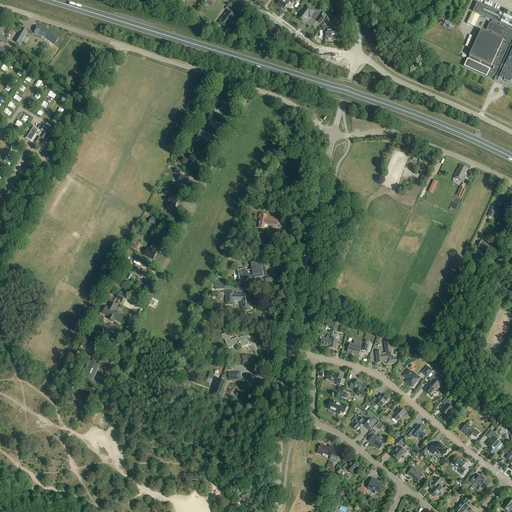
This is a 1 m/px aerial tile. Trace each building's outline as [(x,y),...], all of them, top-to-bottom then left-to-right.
[(289,2),(286,0),(275,0),(279,2),(278,4),(284,9),(289,2)] [(511,18),(477,2),(472,12),(492,21),(491,23),(490,22),(486,30),(491,33),(490,35),(481,30),(478,36),(474,34),(468,49),(471,50),(469,56),(469,57),(468,60),(467,60),(464,67),(491,79),(493,76),(502,80),(502,78),(504,79),(503,81),(510,84),(511,79),(511,18)] [(302,22),(303,22),(308,16),(310,17),(315,11),(307,6),(301,14),(298,18),(301,20),(301,21),(301,22),(302,22)] [(227,29),(235,18),(234,17),(235,16),(229,11),(226,15),(224,14),(218,22),(227,29)] [(472,13),(467,24),(474,27),(479,16),(472,13)] [(325,19),(320,16),(316,21),(321,24),(325,19)] [(17,37),(22,27),(16,24),(11,34),(17,37)] [(36,26),(34,34),(37,35),(41,36),(42,34),(46,35),(47,37),(55,43),(60,38),(58,37),(50,30),(49,30),(48,31),(46,30),(47,29),(42,28),(36,26)] [(327,27),(323,28),(323,31),(325,33),(323,35),(323,38),(325,40),(327,39),(327,40),(328,40),(329,41),(331,40),(332,40),(331,31),(327,31),(327,27)] [(22,28),(14,42),(19,45),(21,41),(20,41),(22,38),(23,39),(27,31),(22,28)] [(232,95),(226,93),(222,105),(228,107),(232,95)] [(210,119),(221,124),(224,117),(213,113),(210,119)] [(44,148),(54,132),(43,126),(40,130),(46,134),(43,140),(39,137),(36,142),(41,145),(40,146),(44,148)] [(25,139),(31,143),(39,131),(33,127),(25,139)] [(207,134),(200,131),(197,138),(205,142),(209,134),(207,133),(207,134)] [(189,161),(191,162),(189,166),(193,168),(195,164),(197,165),(200,159),(192,155),(189,161)] [(7,156),(4,161),(11,165),(14,160),(7,156)] [(418,163),(426,166),(428,161),(420,158),(418,163)] [(467,169),(461,165),(458,170),(458,169),(454,178),(463,182),(467,174),(465,174),(467,169)] [(178,182),(180,183),(178,187),(182,189),(184,185),(186,186),(189,180),(181,176),(178,182)] [(433,193),(438,183),(433,180),(429,191),(433,193)] [(465,190),(460,188),(457,195),(462,197),(465,190)] [(510,200),(505,196),(502,200),(501,199),(494,209),(492,207),(491,209),(494,211),(494,212),(499,215),(504,208),(508,211),(511,206),(507,203),(510,200)] [(169,206),(167,209),(171,211),(173,207),(175,209),(178,202),(170,198),(167,205),(169,206)] [(267,216),(259,214),(258,218),(260,219),(258,228),(264,230),(265,225),(277,227),(279,219),(267,217),(267,216)] [(287,215),(286,221),(296,224),(297,217),(287,215)] [(149,223),(148,226),(153,229),(155,226),(158,221),(153,217),(149,223)] [(481,240),(477,247),(486,252),(490,245),(481,240)] [(147,249),(144,255),(153,259),(155,255),(156,253),(154,253),(157,247),(152,245),(150,250),(147,249)] [(238,270),(239,282),(246,281),(246,279),(263,277),(262,268),(261,268),(261,262),(251,263),(252,271),(246,271),(246,269),(240,270),(238,270)] [(234,295),(234,292),(226,292),(226,305),(234,305),(234,302),(241,302),(241,310),(249,310),(249,294),(241,295),(234,295)] [(116,299),(122,302),(125,296),(119,293),(116,299)] [(114,323),(115,321),(115,320),(120,323),(124,315),(115,311),(116,309),(118,305),(110,302),(108,307),(106,306),(102,314),(107,316),(106,319),(114,323)] [(202,313),(200,321),(203,321),(203,320),(209,322),(211,316),(202,313)] [(230,341),(227,333),(221,335),(223,339),(224,339),(228,349),(232,347),(240,343),(241,345),(248,342),(249,345),(245,336),(238,339),(238,338),(230,341)] [(329,348),(331,339),(331,338),(327,337),(326,339),(324,339),(324,338),(320,337),(319,340),(321,341),(320,345),(329,347),(329,348)] [(99,347),(86,338),(80,348),(93,356),(99,347)] [(331,339),(329,348),(335,349),(338,340),(331,339)] [(355,341),(353,345),(353,346),(349,345),(347,352),(359,356),(360,350),(367,352),(369,345),(363,344),(362,348),(360,347),(361,343),(355,341)] [(387,364),(395,363),(394,358),(393,358),(392,358),(389,342),(384,342),(385,349),(386,353),(385,355),(382,355),(381,354),(381,352),(376,352),(377,363),(382,363),(382,361),(387,361),(387,364)] [(89,361),(85,371),(82,378),(92,382),(95,376),(99,366),(89,361)] [(427,366),(421,372),(427,377),(432,371),(427,366)] [(412,388),(420,378),(412,372),(411,373),(408,370),(404,376),(408,379),(406,382),(412,388)] [(342,376),(339,375),(328,372),(325,379),(336,383),(336,384),(339,386),(342,376)] [(240,381),(240,373),(228,373),(228,375),(223,376),(221,381),(218,380),(214,391),(213,391),(211,396),(221,399),(224,391),(223,390),(224,388),(223,387),(225,383),(225,382),(226,381),(227,380),(228,380),(229,380),(229,381),(240,381)] [(437,377),(434,374),(428,380),(431,382),(424,390),(431,396),(440,385),(434,380),(437,377)] [(353,388),(359,390),(356,395),(359,396),(359,397),(360,397),(364,398),(366,392),(364,391),(367,384),(356,380),(355,384),(351,382),(349,388),(353,389),(353,388)] [(388,399),(382,394),(377,399),(375,397),(370,403),(373,405),(375,402),(381,407),(388,399)] [(442,403),(443,404),(445,406),(441,411),(448,417),(451,413),(454,410),(450,407),(453,404),(450,401),(450,402),(447,400),(446,398),(442,403)] [(342,405),(331,401),(328,409),(339,414),(340,411),(344,413),(346,406),(343,405),(342,405)] [(405,414),(399,409),(394,414),(392,412),(387,417),(391,421),(394,418),(398,422),(405,414)] [(370,421),(366,418),(364,421),(359,417),(351,427),(356,431),(360,426),(363,426),(363,425),(366,428),(370,424),(373,427),(377,422),(372,418),(370,421)] [(379,423),(376,427),(380,431),(384,426),(379,423)] [(474,431),(466,424),(461,430),(470,437),(472,434),(476,437),(479,433),(476,430),(474,431)] [(424,430),(418,425),(414,431),(411,428),(406,435),(410,438),(413,435),(417,438),(418,437),(421,440),(426,435),(423,432),(424,430)] [(496,448),(500,443),(496,440),(499,436),(492,430),(486,437),(490,440),(486,444),(490,448),(488,451),(493,456),(498,450),(496,448)] [(374,435),(371,438),(368,441),(379,450),(384,444),(385,444),(387,442),(380,436),(378,438),(374,435)] [(400,437),(394,444),(396,446),(397,444),(400,446),(404,441),(400,437)] [(433,455),(434,453),(436,451),(442,456),(448,450),(439,443),(436,447),(433,444),(428,450),(433,455)] [(323,454),(331,457),(329,460),(335,463),(339,455),(333,453),(335,448),(329,445),(328,448),(320,445),(317,453),(322,456),(323,454)] [(398,461),(405,452),(399,446),(391,455),(398,461)] [(465,464),(456,457),(451,463),(459,470),(458,472),(462,475),(466,470),(462,467),(465,464)] [(359,465),(353,460),(348,466),(346,464),(342,468),(344,470),(346,469),(352,474),(359,465)] [(418,483),(420,480),(421,479),(423,476),(413,467),(407,474),(418,483)] [(484,490),(489,483),(480,476),(477,479),(474,477),(470,482),(476,487),(477,485),(484,490)] [(378,481),(371,478),(367,490),(375,493),(374,494),(375,494),(376,494),(379,495),(383,485),(377,482),(378,481)] [(442,482),(437,478),(433,482),(432,481),(429,482),(429,486),(430,486),(430,488),(432,490),(430,492),(436,497),(441,496),(440,492),(443,489),(438,486),(442,482)] [(358,490),(364,494),(367,489),(361,485),(358,490)] [(336,497),(340,499),(343,495),(344,496),(346,493),(342,489),(340,493),(339,493),(336,497)] [(468,501),(463,497),(460,500),(462,502),(454,510),(456,511),(463,511),(468,507),(465,504),(468,501)] [(511,500),(509,498),(502,508),(507,511),(509,509),(511,511),(511,500)]
